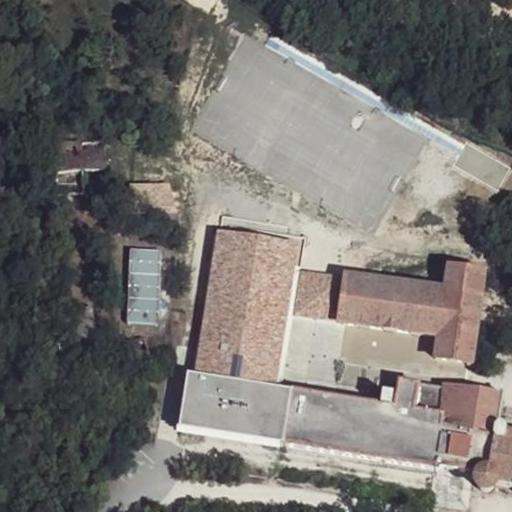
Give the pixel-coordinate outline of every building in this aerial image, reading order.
[(56,184),(99,182),(100,172),(106,171),(104,142),(53,145),(56,184)] [(132,211),(172,210),(166,188),(133,188),(132,211)] [(219,235),(187,434),(285,448),(435,472),(436,468),(446,471),(479,477),(477,480),(477,486),(480,490),(486,492),(495,485),(511,486),(511,441),(508,441),(510,429),(510,423),(498,422),(502,395),(467,390),(467,388),(465,388),(464,390),(444,387),(443,391),(398,384),(395,410),(281,391),(290,318),(441,337),(438,361),(467,365),(467,367),(470,368),(470,366),(475,366),(486,275),(448,271),(445,292),(299,273),(302,248),(219,235)] [(127,251),(127,326),(161,326),(161,251),(127,251)] [(75,340),(85,337),(83,308),(73,310),(75,340)] [(60,356),(76,354),(75,340),(59,342),(60,356)] [(62,383),(150,357),(144,340),(61,364),(62,383)]
